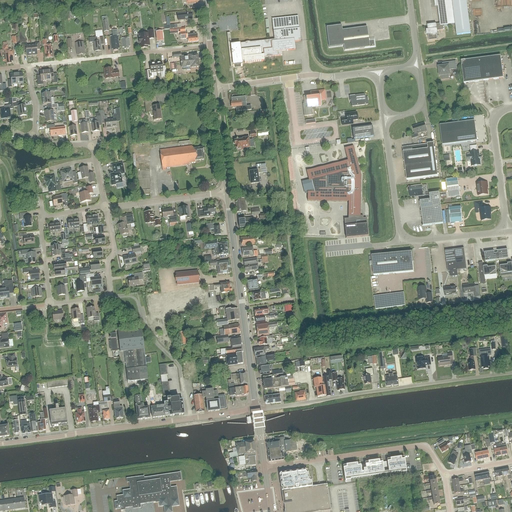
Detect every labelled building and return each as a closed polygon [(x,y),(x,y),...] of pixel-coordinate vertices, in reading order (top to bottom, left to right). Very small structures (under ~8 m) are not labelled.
[(428,30),(426,30),(427,35),(428,35),(429,41),(437,40),(437,34),(436,35),(436,31),(443,30),(443,26),(455,24),(457,35),(471,33),(466,0),(436,0),(437,1),(435,1),(436,5),(437,5),(440,24),(427,25),(428,30)] [(178,21),(192,19),(192,13),(177,14),(178,21)] [(269,41),(232,44),(231,42),(229,42),(230,57),(233,56),(234,65),(242,64),(241,62),(244,61),(244,63),(247,63),(248,63),(251,63),(252,63),(252,62),(264,61),(264,57),(282,55),(282,51),(295,50),(294,42),(301,41),(298,16),(272,19),(274,42),(269,42),(269,41)] [(341,25),(326,27),(329,47),(344,46),(344,50),(364,48),(375,47),(374,40),(369,41),(367,27),(342,30),(341,25)] [(185,28),(178,29),(178,33),(180,33),(181,39),(188,39),(188,42),(198,41),(198,37),(197,37),(197,34),(187,35),(187,32),(186,32),(185,28)] [(113,36),(110,37),(112,49),(113,49),(113,51),(118,50),(118,49),(119,49),(118,36),(117,30),(112,31),(113,36)] [(96,38),(89,38),(89,43),(93,42),(94,52),(101,51),(101,45),(104,44),(103,38),(99,38),(99,37),(103,36),(102,31),(95,32),(96,38)] [(149,39),(154,39),(153,31),(148,31),(148,34),(139,35),(140,48),(148,48),(148,46),(150,46),(149,39)] [(129,47),(130,47),(129,38),(121,39),(122,48),(124,48),(124,49),(129,49),(129,47)] [(44,45),(45,58),(54,58),(53,47),(52,47),(52,45),(47,45),(46,39),(42,40),(42,46),(44,45)] [(31,45),(32,55),(37,55),(37,50),(40,50),(39,42),(35,43),(35,45),(31,45)] [(83,52),(85,52),(83,42),(75,43),(77,53),(79,53),(79,55),(83,54),(83,52)] [(32,55),(31,45),(27,46),(27,43),(22,44),(23,51),(26,51),(26,56),(32,55)] [(13,49),(8,50),(7,45),(2,46),(2,51),(0,51),(1,62),(5,61),(5,62),(6,62),(7,64),(11,63),(11,62),(13,62),(12,56),(14,56),(13,49)] [(181,53),(173,54),(173,58),(180,57),(180,58),(181,62),(191,61),(198,60),(198,55),(181,57),(181,53)] [(501,56),(461,61),(464,83),(503,78),(501,56)] [(191,61),(181,62),(181,68),(182,68),(183,70),(186,70),(187,71),(191,70),(191,68),(199,67),(198,60),(191,61)] [(156,63),(157,72),(161,72),(161,77),(167,77),(166,69),(163,69),(162,62),(156,63)] [(449,70),(456,69),(456,62),(445,63),(445,66),(439,67),(440,75),(441,75),(442,80),(449,79),(448,74),(449,74),(449,70)] [(153,73),(157,72),(156,63),(150,64),(150,70),(145,71),(146,79),(153,78),(153,73)] [(114,78),(119,77),(118,71),(113,71),(113,70),(111,70),(111,68),(104,69),(105,79),(114,78)] [(46,71),(47,81),(52,80),(52,84),(58,83),(57,76),(53,77),(53,70),(46,71)] [(43,81),(47,81),(46,71),(40,71),(40,78),(37,79),(38,85),(43,85),(43,81)] [(11,85),(17,84),(16,74),(10,75),(11,80),(8,80),(9,88),(12,87),(11,85)] [(304,105),(302,105),(303,116),(312,115),(311,107),(321,106),(320,100),(325,100),(324,91),(310,93),(311,96),(303,97),(304,105)] [(363,94),(349,96),(350,101),(351,101),(351,107),(368,104),(367,99),(366,98),(365,96),(365,95),(364,95),(363,94)] [(247,96),(231,98),(232,108),(236,108),(236,112),(251,110),(251,106),(246,106),(246,99),(247,99),(247,96)] [(162,120),(160,106),(153,106),(152,103),(156,102),(156,97),(150,97),(150,98),(144,99),(146,113),(150,112),(150,115),(151,116),(153,116),(154,121),(162,120)] [(13,109),(12,98),(8,98),(8,99),(5,99),(5,103),(9,103),(9,105),(5,106),(5,109),(0,109),(1,114),(1,115),(1,119),(8,118),(8,119),(11,119),(10,109),(13,109)] [(19,116),(26,115),(25,105),(20,106),(20,103),(13,104),(14,107),(18,107),(19,116)] [(110,119),(112,128),(117,127),(117,122),(120,122),(121,120),(119,109),(116,109),(116,114),(115,115),(113,115),(114,119),(110,119)] [(54,122),(54,121),(56,121),(56,114),(53,114),(53,110),(45,111),(45,116),(46,116),(47,122),(50,122),(51,123),(54,122)] [(112,128),(110,119),(107,120),(107,117),(105,117),(104,113),(100,114),(101,123),(105,123),(106,129),(112,128)] [(357,120),(356,113),(346,114),(346,118),(341,119),(342,125),(353,124),(352,121),(357,120)] [(101,126),(101,123),(100,114),(96,114),(96,118),(94,119),(95,122),(92,123),(93,132),(99,131),(99,126),(101,126)] [(477,141),(475,121),(440,125),(442,145),(477,141)] [(415,134),(411,135),(412,139),(419,137),(417,133),(427,130),(424,123),(412,127),(415,134)] [(54,125),(47,126),(47,129),(50,129),(51,136),(61,135),(61,136),(66,135),(65,127),(55,128),(54,125)] [(372,126),(352,129),(353,139),(374,136),(372,126)] [(234,142),(234,143),(234,144),(235,144),(235,145),(236,149),(237,149),(237,151),(243,150),(243,148),(253,147),(252,139),(249,140),(248,138),(242,138),(242,140),(239,140),(239,139),(235,139),(235,141),(234,141),(235,142),(234,142)] [(412,146),(402,147),(407,180),(438,176),(434,143),(412,146)] [(166,150),(160,150),(162,170),(166,170),(166,168),(190,165),(190,163),(196,162),(196,161),(204,160),(203,153),(204,152),(204,149),(202,148),(194,149),(194,148),(192,146),(166,150)] [(347,160),(306,171),(309,181),(308,181),(311,192),(307,192),(307,201),(348,201),(348,219),(344,219),(344,221),(345,230),(346,237),(346,238),(357,237),(361,237),(368,236),(367,230),(366,218),(363,218),(363,216),(360,216),(361,199),(361,175),(358,165),(353,146),(344,148),(347,160)] [(470,155),(467,155),(468,162),(471,161),(471,166),(480,165),(479,152),(477,152),(476,146),(470,146),(471,153),(470,153),(470,155)] [(123,183),(121,174),(125,174),(122,163),(114,165),(116,173),(110,174),(111,181),(112,186),(116,185),(116,184),(123,183)] [(257,171),(249,172),(251,184),(259,183),(257,173),(266,172),(265,164),(256,165),(257,171)] [(80,173),(78,173),(79,180),(89,178),(90,183),(95,182),(93,173),(88,174),(87,167),(80,169),(80,173)] [(63,182),(73,180),(74,184),(78,183),(76,176),(72,177),(71,170),(61,172),(62,178),(59,179),(60,182),(63,181),(63,182)] [(142,189),(151,189),(151,173),(142,173),(142,179),(143,179),(143,183),(142,183),(142,189)] [(49,176),(44,177),(45,182),(46,181),(47,187),(48,187),(49,193),(61,191),(60,182),(56,183),(54,176),(49,177),(49,176)] [(458,182),(446,183),(448,197),(460,195),(458,182)] [(487,187),(487,182),(477,183),(478,196),(487,194),(486,187),(487,187)] [(423,196),(421,185),(414,186),(414,187),(411,188),(410,187),(409,187),(408,188),(408,190),(409,191),(410,196),(417,195),(417,196),(423,196)] [(87,192),(80,193),(80,198),(81,203),(91,201),(89,194),(93,194),(92,187),(86,188),(87,192)] [(423,226),(443,223),(439,192),(429,194),(430,200),(420,201),(423,226)] [(61,196),(53,198),(54,205),(62,204),(62,201),(68,200),(66,194),(60,195),(61,196)] [(237,212),(246,211),(244,198),(237,199),(237,202),(235,202),(237,212)] [(480,205),(480,208),(481,216),(480,216),(481,219),(481,220),(482,221),(491,219),(490,212),(491,212),(490,207),(485,208),(485,204),(480,205)] [(210,216),(210,215),(216,214),(214,205),(207,206),(207,208),(198,210),(199,218),(210,216)] [(187,218),(189,218),(188,207),(178,208),(179,213),(180,217),(187,216),(187,218)] [(449,215),(462,214),(461,207),(449,208),(449,215)] [(170,224),(177,223),(176,213),(173,214),(172,209),(169,209),(169,210),(162,211),(163,218),(169,217),(170,224)] [(146,224),(155,223),(155,227),(160,226),(160,220),(154,221),(153,213),(152,214),(151,212),(144,213),(146,224)] [(23,220),(24,227),(32,226),(31,217),(27,217),(27,213),(20,214),(20,220),(23,220)] [(121,224),(118,225),(119,229),(121,235),(122,235),(123,237),(124,238),(127,237),(127,234),(129,234),(127,225),(134,224),(133,218),(132,214),(119,216),(121,224)] [(450,223),(462,222),(462,214),(449,215),(450,223)] [(254,229),(252,218),(238,220),(239,228),(245,228),(245,229),(246,229),(254,229)] [(213,224),(209,224),(210,229),(213,229),(213,230),(214,235),(221,235),(220,230),(219,225),(213,226),(213,224)] [(34,235),(27,236),(27,233),(20,234),(20,238),(24,237),(24,244),(34,243),(34,235)] [(254,236),(240,238),(241,246),(256,245),(267,243),(267,239),(255,241),(254,236)] [(218,249),(227,248),(227,243),(226,243),(218,244),(217,241),(204,243),(204,244),(201,244),(201,250),(216,248),(218,248),(218,249)] [(228,255),(227,248),(218,249),(218,248),(216,248),(216,249),(217,249),(217,251),(213,251),(213,256),(215,256),(228,255)] [(249,257),(254,257),(253,248),(242,249),(243,257),(249,256),(249,257)] [(464,249),(455,250),(457,270),(467,269),(464,249)] [(29,250),(21,251),(22,255),(27,254),(28,264),(36,263),(35,256),(36,256),(35,253),(30,253),(29,250)] [(455,250),(445,251),(448,272),(451,271),(451,277),(458,276),(457,270),(455,250)] [(508,258),(507,250),(498,251),(498,254),(494,254),(494,253),(484,254),(485,262),(495,260),(495,258),(498,257),(498,259),(508,258)] [(412,252),(372,256),(374,275),(413,272),(412,252)] [(125,265),(137,263),(135,255),(123,257),(125,265)] [(257,258),(243,260),(245,271),(258,270),(257,258)] [(218,275),(230,273),(229,262),(217,263),(217,261),(210,262),(210,267),(217,266),(218,275)] [(511,264),(500,266),(501,274),(511,272),(511,264)] [(495,267),(483,268),(479,269),(481,284),(485,283),(485,276),(496,275),(495,267)] [(26,269),(23,269),(23,274),(26,273),(30,273),(31,281),(35,280),(35,281),(40,280),(39,270),(33,271),(32,268),(26,269)] [(198,275),(198,271),(176,273),(176,277),(175,277),(176,281),(177,281),(177,285),(199,283),(199,279),(200,279),(200,275),(198,275)] [(143,280),(142,273),(134,274),(135,278),(128,279),(129,287),(139,285),(138,281),(143,280)] [(101,277),(94,278),(94,274),(87,275),(86,275),(86,279),(91,279),(91,285),(102,284),(101,277)] [(83,283),(87,282),(86,279),(86,275),(79,276),(80,283),(76,283),(77,292),(84,291),(83,283)] [(249,291),(259,290),(257,279),(246,281),(247,290),(249,291)] [(231,292),(231,288),(230,283),(220,284),(208,286),(209,292),(215,291),(214,288),(221,287),(221,293),(231,292)] [(2,284),(2,289),(3,299),(9,298),(9,294),(14,293),(13,284),(6,285),(5,284),(2,284)] [(475,284),(463,285),(464,294),(476,292),(475,284)] [(33,298),(42,297),(41,290),(40,290),(40,288),(39,288),(39,285),(28,286),(28,289),(31,289),(33,298)] [(427,294),(426,286),(417,288),(419,300),(426,299),(426,303),(433,302),(432,293),(427,294)] [(456,286),(444,288),(445,296),(457,294),(456,286)] [(197,288),(148,295),(151,313),(199,306),(197,288)] [(253,294),(252,294),(252,297),(253,297),(253,300),(255,300),(255,301),(262,300),(262,299),(266,299),(265,292),(253,294)] [(375,308),(405,306),(404,292),(374,295),(375,308)] [(99,321),(98,313),(95,314),(94,307),(87,308),(88,318),(93,317),(94,321),(99,321)] [(78,322),(80,322),(81,324),(84,324),(83,315),(80,315),(79,309),(72,310),(73,320),(78,319),(78,322)] [(228,322),(238,320),(237,309),(231,310),(231,309),(226,309),(227,320),(217,321),(217,326),(228,325),(228,322)] [(59,312),(52,313),(53,321),(63,319),(62,311),(59,311),(59,312)] [(21,323),(13,324),(15,332),(22,330),(21,323)] [(268,328),(277,327),(276,323),(256,325),(258,337),(269,335),(268,328)] [(240,333),(239,325),(223,327),(224,330),(220,331),(221,336),(227,335),(240,333)] [(128,382),(148,379),(146,367),(142,328),(118,331),(120,352),(124,351),(126,369),(128,382)] [(180,346),(187,345),(185,332),(178,333),(180,346)] [(116,339),(116,334),(110,335),(111,339),(111,341),(109,341),(110,350),(112,349),(112,352),(113,352),(118,351),(117,351),(116,339)] [(229,342),(227,335),(221,336),(216,337),(218,344),(229,342)] [(258,339),(258,341),(258,342),(258,343),(258,344),(258,345),(259,346),(267,345),(266,340),(272,339),(272,336),(262,337),(262,338),(258,339)] [(2,341),(0,341),(0,347),(9,347),(8,337),(1,338),(2,341)] [(222,355),(242,353),(243,352),(241,337),(230,338),(231,346),(232,348),(220,350),(221,355),(222,355)] [(265,350),(269,349),(269,346),(264,347),(253,349),(255,357),(265,355),(265,350)] [(491,349),(479,350),(482,368),(483,367),(484,369),(488,369),(488,367),(490,367),(488,355),(492,355),(491,349)] [(242,353),(222,355),(223,358),(226,358),(227,366),(243,364),(242,353)] [(450,360),(453,360),(452,353),(448,354),(448,357),(438,358),(439,366),(451,365),(450,360)] [(9,360),(6,360),(7,368),(17,366),(16,359),(15,359),(14,354),(8,355),(9,360)] [(274,354),(270,354),(266,355),(266,356),(265,356),(256,358),(257,366),(266,364),(266,363),(275,361),(274,354)] [(373,365),(377,364),(376,356),(372,357),(368,357),(368,365),(373,364),(373,365)] [(425,366),(431,365),(430,358),(424,359),(424,358),(416,359),(416,363),(417,363),(418,370),(426,369),(425,366)] [(260,375),(270,374),(268,365),(258,366),(259,371),(260,375)] [(370,375),(373,375),(372,369),(366,370),(366,376),(363,376),(364,385),(372,384),(370,375)] [(324,381),(326,397),(330,396),(328,381),(332,380),(331,376),(331,371),(327,371),(327,376),(323,377),(324,381)] [(229,389),(244,387),(243,385),(247,384),(245,373),(230,375),(231,380),(228,380),(229,389)] [(336,386),(337,391),(344,390),(343,382),(344,382),(343,379),(337,380),(336,373),(331,374),(332,382),(336,381),(336,382),(335,382),(336,386)] [(397,375),(393,375),(393,374),(389,374),(389,376),(385,376),(386,387),(391,386),(393,386),(398,385),(397,375)] [(274,379),(274,375),(262,377),(264,390),(295,386),(294,379),(293,379),(293,376),(274,379)] [(8,385),(7,378),(1,379),(1,377),(0,377),(0,387),(2,387),(2,386),(8,385)] [(321,378),(313,379),(315,387),(316,387),(317,397),(326,396),(324,386),(322,386),(321,378)] [(104,402),(111,401),(109,387),(106,388),(106,391),(103,392),(104,402)] [(244,387),(229,389),(230,396),(236,396),(236,397),(248,395),(248,394),(247,387),(244,387)] [(220,409),(218,396),(217,391),(213,391),(213,389),(206,390),(206,388),(201,389),(201,390),(202,391),(202,398),(206,398),(208,412),(220,411),(220,409)] [(196,392),(194,392),(196,413),(204,412),(202,398),(202,391),(200,392),(200,395),(196,396),(196,392)] [(305,395),(306,395),(305,391),(298,392),(299,393),(295,393),(296,401),(305,400),(305,395)] [(218,393),(218,396),(220,409),(226,408),(225,396),(222,396),(221,393),(218,393)] [(265,404),(281,402),(280,395),(264,397),(265,404)] [(137,420),(150,418),(149,407),(145,408),(145,404),(141,405),(140,396),(135,396),(137,420)] [(167,402),(164,403),(164,407),(165,417),(184,414),(182,400),(179,401),(179,398),(170,399),(170,398),(167,398),(167,402)] [(20,416),(26,415),(24,400),(18,401),(20,416)] [(67,423),(65,409),(59,409),(58,400),(55,400),(56,410),(49,411),(51,425),(67,423)] [(123,418),(122,407),(120,407),(119,401),(113,402),(114,411),(115,411),(116,419),(120,418),(121,418),(122,418),(123,418)] [(98,402),(97,402),(93,403),(94,406),(88,407),(90,423),(98,421),(97,413),(100,413),(98,402)] [(107,404),(100,405),(101,412),(102,412),(103,420),(108,420),(109,420),(110,420),(110,419),(111,419),(110,410),(108,411),(107,404)] [(155,406),(151,406),(152,418),(165,417),(164,407),(164,405),(159,406),(155,406)] [(84,422),(85,422),(84,413),(82,413),(81,408),(77,409),(78,413),(76,414),(77,423),(81,423),(82,423),(83,423),(84,422)] [(43,430),(46,430),(45,425),(45,420),(44,419),(44,413),(41,414),(42,420),(41,420),(41,423),(37,423),(38,431),(39,431),(40,432),(41,432),(42,431),(43,431),(43,430)] [(32,433),(38,432),(36,422),(35,416),(34,416),(34,414),(29,414),(30,419),(28,419),(29,423),(30,423),(32,433)] [(0,437),(9,436),(8,426),(1,427),(0,419),(0,437)] [(22,434),(31,433),(30,424),(29,424),(27,424),(26,421),(20,422),(22,434)] [(275,441),(266,443),(267,450),(285,448),(284,441),(284,437),(275,439),(275,441)] [(285,448),(267,450),(268,462),(283,460),(283,456),(286,456),(285,452),(291,452),(291,451),(297,450),(295,439),(284,441),(285,448)] [(233,453),(229,453),(229,456),(230,458),(238,457),(238,455),(254,453),(255,453),(254,442),(245,443),(236,444),(236,448),(237,452),(233,453)] [(448,446),(451,444),(449,442),(439,447),(442,452),(449,448),(448,446)] [(506,444),(500,445),(502,456),(508,454),(507,447),(506,444)] [(465,450),(463,451),(463,455),(465,463),(471,461),(470,454),(472,453),(470,446),(464,447),(465,450)] [(451,455),(448,462),(454,465),(457,458),(457,457),(458,454),(456,453),(456,452),(453,450),(451,455)] [(255,453),(244,455),(245,466),(248,466),(256,465),(255,458),(256,458),(255,453)] [(406,474),(404,458),(401,459),(401,457),(390,459),(390,460),(387,461),(382,461),(379,462),(379,461),(368,462),(368,463),(365,464),(360,465),(357,465),(357,464),(346,465),(346,467),(343,467),(345,483),(347,483),(350,482),(350,477),(400,470),(401,475),(406,474)] [(502,471),(503,476),(508,475),(509,479),(511,478),(511,475),(510,475),(509,469),(502,471)] [(237,473),(237,476),(237,478),(245,477),(247,476),(248,478),(251,477),(252,481),(256,481),(256,477),(257,477),(256,470),(247,472),(245,473),(245,472),(237,473)] [(305,470),(295,471),(295,472),(292,473),(292,471),(286,472),(280,473),(279,475),(282,490),(304,487),(312,486),(311,480),(309,481),(308,472),(305,473),(305,470)] [(117,501),(114,502),(115,510),(121,509),(121,511),(126,510),(125,508),(133,507),(133,509),(141,508),(140,504),(159,501),(160,507),(164,506),(164,511),(172,511),(172,507),(179,506),(176,487),(171,488),(170,482),(181,480),(180,473),(144,478),(144,476),(126,479),(127,483),(129,482),(130,490),(122,491),(123,495),(116,496),(117,501)] [(488,473),(482,474),(483,480),(484,485),(490,484),(490,483),(492,482),(491,480),(491,478),(490,478),(488,473)] [(482,474),(475,476),(476,480),(476,481),(475,482),(477,487),(480,487),(479,481),(483,480),(482,474)] [(430,484),(436,483),(435,476),(429,477),(424,477),(424,480),(429,479),(430,484)] [(454,487),(459,486),(459,482),(462,482),(461,479),(459,480),(458,479),(452,480),(454,487)] [(431,491),(437,490),(436,483),(430,484),(425,484),(426,487),(430,486),(431,491)] [(304,487),(282,490),(283,504),(284,504),(285,510),(284,510),(284,511),(322,511),(331,511),(327,484),(318,485),(312,486),(304,487)] [(78,497),(77,490),(71,491),(72,495),(64,496),(65,506),(75,505),(74,498),(78,497)] [(49,505),(50,508),(56,507),(55,501),(53,501),(52,494),(38,496),(39,503),(41,503),(42,506),(49,505)] [(432,498),(427,499),(428,501),(433,500),(434,505),(440,504),(439,497),(432,498)] [(24,498),(17,499),(18,509),(25,508),(24,498)] [(17,499),(10,500),(11,510),(18,509),(17,499)] [(10,500),(2,501),(4,511),(11,510),(10,500)]
